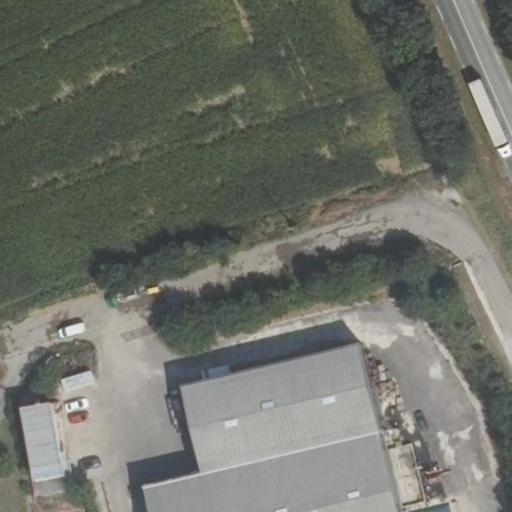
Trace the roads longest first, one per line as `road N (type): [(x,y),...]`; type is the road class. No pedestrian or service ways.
road 1 (track): [(0,348),(399,219),(458,237),(511,332)]
road 2 (secondary): [(451,0),(511,139)]
